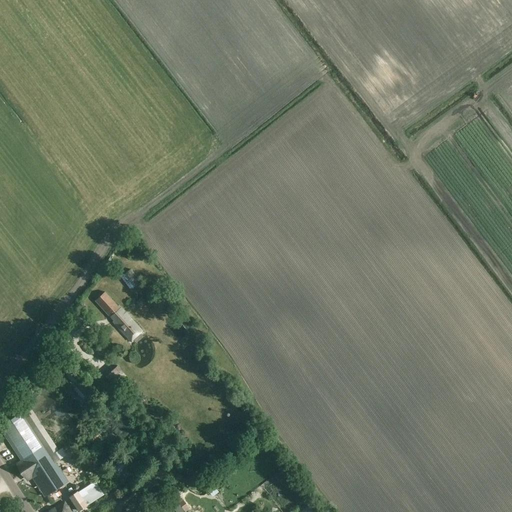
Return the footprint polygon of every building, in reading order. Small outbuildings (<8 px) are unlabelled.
[(129,270),(120,277),(132,291),(140,284),(129,270)] [(95,302),(110,318),(111,317),(115,321),(113,323),(131,342),(142,332),(106,292),(95,302)] [(74,366),(67,371),(64,374),(84,397),(94,389),(74,366)] [(128,377),(127,378),(121,369),(119,371),(117,368),(105,377),(117,393),(132,382),(128,377)] [(22,415),(1,428),(23,462),(20,464),(23,467),(26,472),(29,470),(45,495),(66,482),(22,415)] [(93,442),(100,436),(97,433),(90,439),(93,442)] [(143,444),(156,456),(158,454),(163,449),(158,445),(150,437),(143,444)] [(120,473),(127,466),(128,466),(122,460),(115,467),(120,473)] [(169,468),(165,465),(159,471),(157,477),(165,480),(173,472),(169,468)] [(68,498),(78,511),(103,495),(94,481),(68,498)] [(124,510),(138,500),(130,490),(116,500),(124,510)] [(70,511),(64,502),(49,511),(70,511)]
